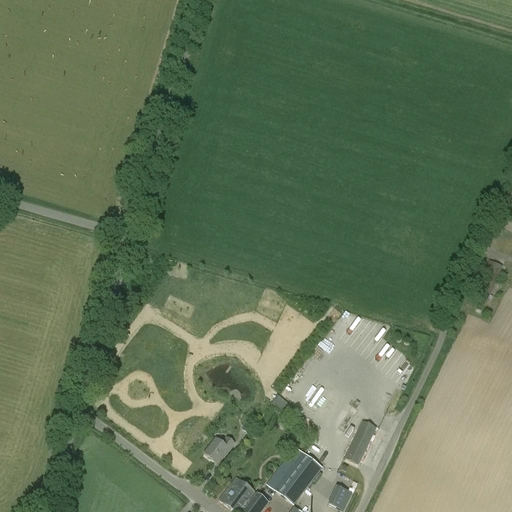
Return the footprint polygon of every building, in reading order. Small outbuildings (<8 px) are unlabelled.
[(490,298),(503,268),(489,262),(483,275),(486,277),(479,293),(490,298)] [(279,398),(275,404),(283,408),(286,402),(279,398)] [(344,461),(358,467),(376,430),(362,423),(344,461)] [(248,436),(252,430),(246,425),(241,432),(248,436)] [(222,460),(234,446),(226,440),(221,446),(215,441),(204,456),(216,465),(221,459),(222,460)] [(296,462),(288,457),(266,486),(294,507),(322,470),(302,455),(296,462)] [(230,511),(262,511),(268,505),(257,496),(245,511),(242,510),(254,494),(238,482),(221,505),(230,511)] [(339,510),(346,490),(336,486),(329,506),(339,510)]
